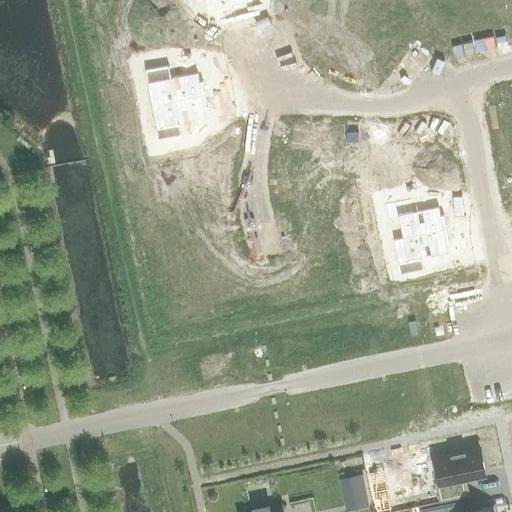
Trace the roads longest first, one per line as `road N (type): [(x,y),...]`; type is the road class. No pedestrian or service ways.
road 1 (residential): [(511,318),(461,78)]
road 2 (residential): [(269,101),(384,109),(461,78)]
road 3 (residential): [(269,101),(249,187),(264,256)]
